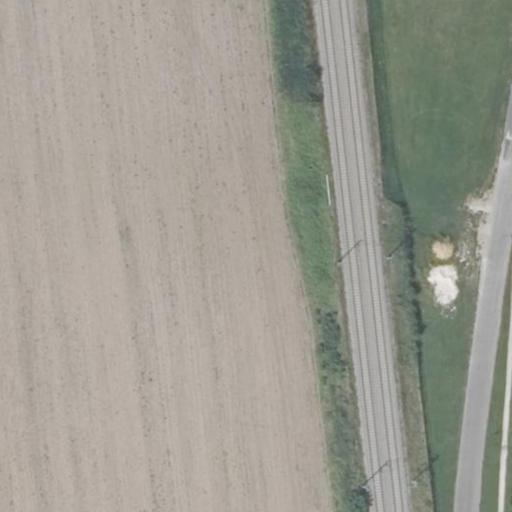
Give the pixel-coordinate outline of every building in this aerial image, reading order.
[(384,0),(386,12),(418,7),(417,0),(384,0)] [(449,45),(462,43),(457,15),(444,18),(449,45)] [(501,71),(507,36),(477,30),(470,66),(501,71)] [(397,101),(428,96),(423,62),(392,67),(397,101)] [(405,168),(410,197),(441,191),(436,163),(405,168)]
